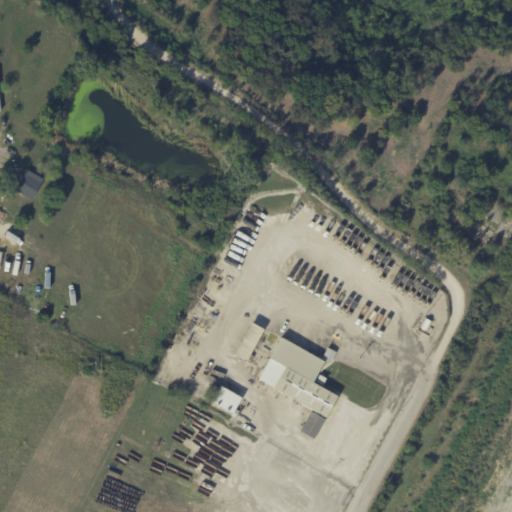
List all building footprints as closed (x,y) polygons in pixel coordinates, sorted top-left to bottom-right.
[(25,171),(42,181),(31,202),(13,192),(25,171)] [(262,330),(245,361),(233,355),(250,323),(262,330)] [(312,383),(337,397),(325,418),(258,380),(281,339),(324,362),(312,383)] [(232,414),(212,402),(221,387),(241,399),(232,414)] [(324,420),(313,439),(299,431),(310,412),(324,420)]
